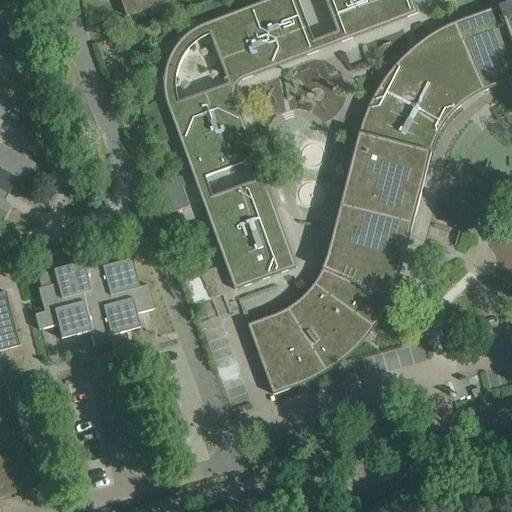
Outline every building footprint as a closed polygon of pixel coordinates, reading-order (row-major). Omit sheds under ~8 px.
[(121,0),(127,16),(169,1),(168,0),(121,0)] [(298,0),(268,0),(218,19),(242,81),(318,52),(314,41),(299,1),(298,0)] [(413,0),(325,0),(338,32),(342,43),(418,13),(413,0)] [(511,1),(461,21),(453,24),(483,92),(489,90),(511,81),(511,1)] [(166,69),(165,75),(177,77),(178,73),(179,69),(180,64),(182,60),(184,56),(187,53),(189,49),(180,41),(177,46),(173,52),(170,57),(168,63),(166,69)] [(348,179),(332,243),(404,262),(433,148),(436,141),(439,134),(443,128),(447,122),(452,116),(457,110),(461,107),(411,50),(408,54),(398,63),(389,74),(381,85),(374,97),(368,109),(365,118),(362,127),(359,136),(348,179)] [(180,102),(168,106),(195,181),(207,177),(247,162),(257,158),(235,97),(231,85),(230,84),(229,84),(180,102)] [(0,221),(2,222),(11,206),(3,202),(7,196),(8,195),(16,180),(23,184),(34,165),(0,145),(0,124),(1,122),(0,121),(0,221)] [(179,177),(152,187),(163,217),(190,207),(183,188),(179,177)] [(213,197),(203,201),(235,290),(297,268),(265,178),(254,182),(213,197)] [(44,312),(35,315),(39,330),(45,329),(53,327),(57,325),(61,339),(90,332),(94,347),(96,346),(113,342),(111,336),(140,328),(136,314),(154,310),(148,285),(139,288),(131,259),(92,270),(93,274),(86,276),(82,262),(53,270),(56,284),(38,289),(44,312)] [(281,342),(257,351),(274,395),(290,389),(297,387),(303,385),(309,382),(324,374),(338,366),(351,355),(362,345),(372,333),(380,321),(388,307),(392,298),(324,268),(319,277),(315,284),(310,290),(304,296),(298,302),(291,307),(284,311),(277,315),(269,318),(269,319),(272,318),(281,342)] [(0,351),(19,347),(5,292),(0,293),(0,351)] [(0,498),(48,485),(39,451),(25,454),(15,415),(11,399),(7,384),(0,386),(0,498)]
